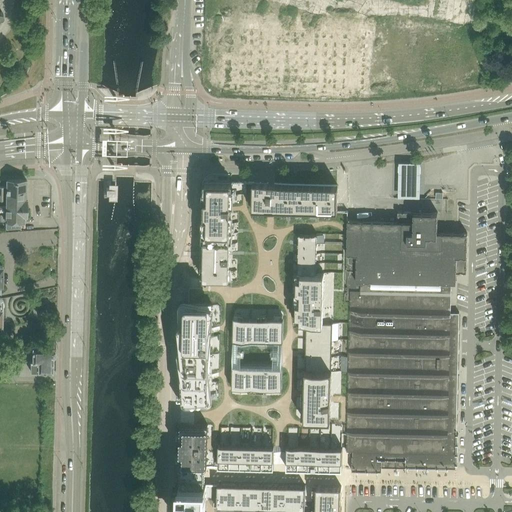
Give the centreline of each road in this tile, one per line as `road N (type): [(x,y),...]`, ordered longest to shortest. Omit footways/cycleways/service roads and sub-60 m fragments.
road 1 (secondary): [(511,98),(370,118),(191,118)]
road 2 (tertiary): [(72,511),(73,213)]
road 3 (unclassified): [(173,221),(164,511)]
road 4 (unclassified): [(312,148),(326,158),(418,147),(502,133),(511,119)]
road 5 (secondary): [(312,148),(511,119)]
road 6 (secondary): [(188,147),(312,148)]
